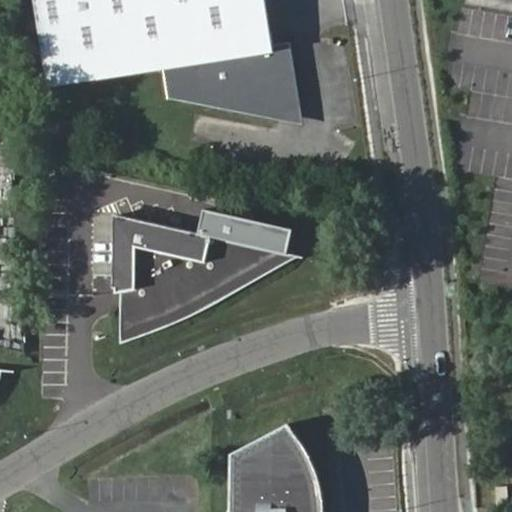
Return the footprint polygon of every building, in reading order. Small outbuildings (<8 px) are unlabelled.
[(270,49),(268,38),(261,0),(37,0),(51,79),(165,62),(171,89),(262,109),(286,91),(278,47),(270,49)] [(284,35),(268,38),(270,49),(278,47),(286,91),(262,109),(171,89),(173,99),(300,127),(284,35)] [(151,332),(190,317),(193,315),(208,308),(216,305),(242,292),(281,270),(285,268),(292,264),(302,257),(120,213),(122,302),(127,301),(128,339),(151,332)] [(340,511),(342,500),(342,483),(340,475),(338,468),(335,460),(328,445),(323,439),(312,427),(306,422),(299,417),(241,449),(240,511),(340,511)] [(508,496),(508,483),(497,483),(497,501),(508,501),(508,497),(503,497),(501,496),(508,496)]
